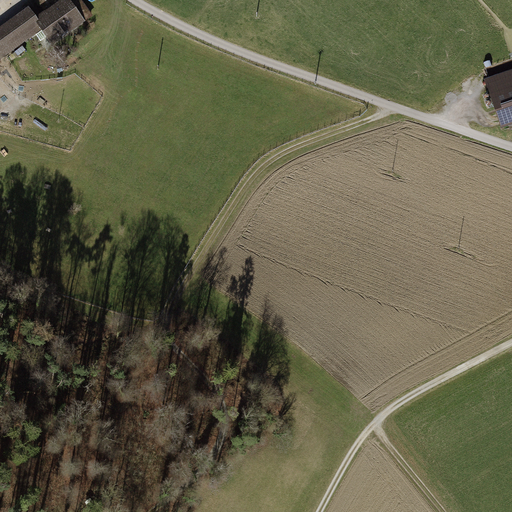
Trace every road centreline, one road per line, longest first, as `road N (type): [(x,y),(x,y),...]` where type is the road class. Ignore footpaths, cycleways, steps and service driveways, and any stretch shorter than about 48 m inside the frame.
road 1 (track): [(511,147),(219,42),(135,0)]
road 2 (track): [(396,108),(268,160),(172,308),(165,335)]
road 3 (track): [(165,335),(231,409),(217,450),(149,511)]
road 4 (track): [(0,281),(165,335)]
road 5 (track): [(376,426),(403,399),(511,340)]
